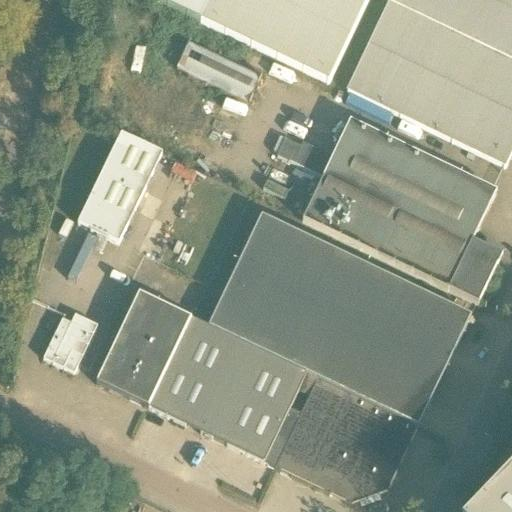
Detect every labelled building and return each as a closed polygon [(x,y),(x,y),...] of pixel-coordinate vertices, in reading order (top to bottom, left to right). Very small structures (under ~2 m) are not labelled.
[(511,0),(148,0),(199,24),(329,87),(370,0),(386,0),(392,2),(347,95),(505,172),(511,157),(511,0)] [(176,72),(248,106),(262,78),(190,43),(176,72)] [(302,225),(447,295),(448,294),(478,309),(478,308),(496,269),(501,259),(491,254),(472,245),(496,196),(350,125),(333,160),(303,145),(301,150),(285,143),(277,160),(323,182),(302,225)] [(77,227),(118,247),(161,157),(121,137),(77,227)] [(318,382),(418,430),(471,320),(261,219),(208,330),(249,349),(318,382)] [(148,412),(191,323),(138,298),(96,387),(148,412)] [(43,363),(44,363),(74,377),(97,329),(75,319),(71,327),(62,323),(43,363)] [(208,330),(208,331),(191,323),(148,412),(206,440),(249,349),(208,330)] [(301,417),(318,382),(249,349),(206,440),(264,467),(273,472),(275,473),(283,455),(301,417)] [(418,430),(318,382),(301,417),(283,455),(275,473),(276,473),(318,493),(329,499),(330,498),(337,496),(343,498),(346,506),(351,509),(351,508),(359,506),(360,506),(362,501),(373,497),(378,499),(386,496),(387,496),(389,491),(386,483),(389,477),(396,474),(397,475),(400,469),(399,469),(396,462),(400,455),(407,453),(410,448),(409,447),(407,440),(410,434),(413,429),(418,431),(418,430)] [(511,511),(511,485),(486,511),(511,511)]
